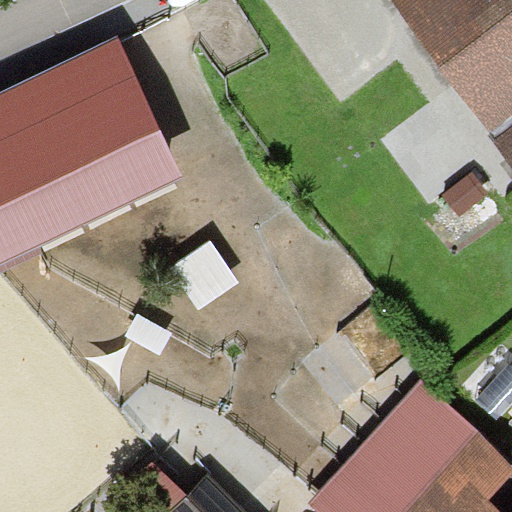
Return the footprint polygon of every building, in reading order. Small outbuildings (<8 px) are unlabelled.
[(511,0),(396,0),(482,116),(511,93),(511,0)] [(115,38),(0,94),(0,250),(177,164),(115,38)] [(511,93),(482,116),(511,156),(511,93)] [(471,152),(427,182),(446,209),(490,179),(471,152)] [(309,495),(327,511),(385,511),(473,415),(421,372),(309,495)] [(385,511),(511,511),(511,503),(488,482),(511,455),(511,449),(473,415),(385,511)] [(159,511),(160,511),(246,511),(201,468),(159,511)]
